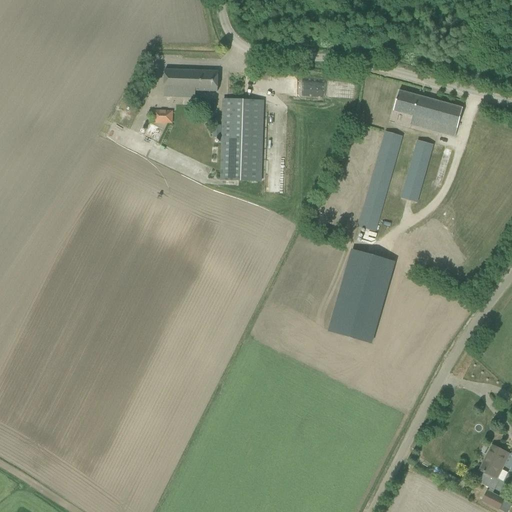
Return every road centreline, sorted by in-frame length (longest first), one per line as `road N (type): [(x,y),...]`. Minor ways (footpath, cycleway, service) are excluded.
road 1 (unclassified): [(511,103),(386,68),(260,53),(228,35),(219,0)]
road 2 (unclassified): [(370,511),(442,373),(511,274)]
